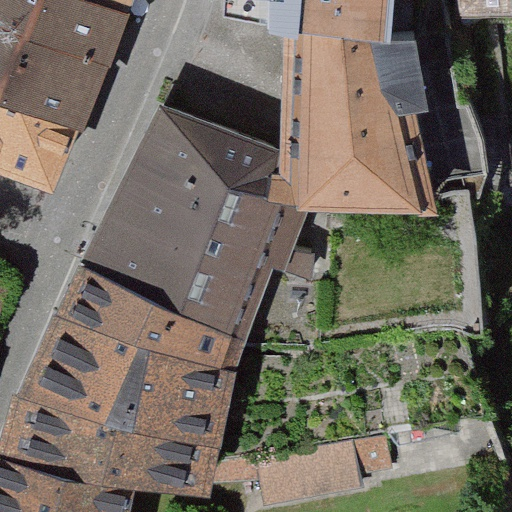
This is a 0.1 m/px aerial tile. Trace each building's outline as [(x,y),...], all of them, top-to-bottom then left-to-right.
[(0,0),(0,35),(98,76),(118,22),(58,0),(0,0)] [(126,0),(58,0),(118,22),(126,0)] [(290,41),(396,46),(398,0),(209,0),(209,7),(224,8),(221,31),(290,41)] [(511,0),(455,0),(456,14),(511,10),(511,0)] [(0,35),(0,115),(73,142),(98,76),(0,35)] [(290,41),(287,158),(285,210),(309,211),(420,208),(420,213),(434,213),(416,114),(431,110),(419,39),(396,46),(290,41)] [(158,111),(80,277),(240,353),(266,276),(305,294),(306,266),(286,261),(309,211),(285,210),(287,158),(158,111)] [(0,187),(49,208),(73,142),(0,115),(0,187)] [(228,376),(240,353),(80,277),(56,318),(228,376)] [(0,284),(0,319),(11,288),(0,284)] [(53,317),(16,401),(210,456),(228,376),(56,318),(53,317)] [(12,400),(0,446),(0,465),(134,493),(200,504),(210,456),(16,401),(12,400)] [(0,511),(129,511),(134,493),(0,465),(0,511)]
